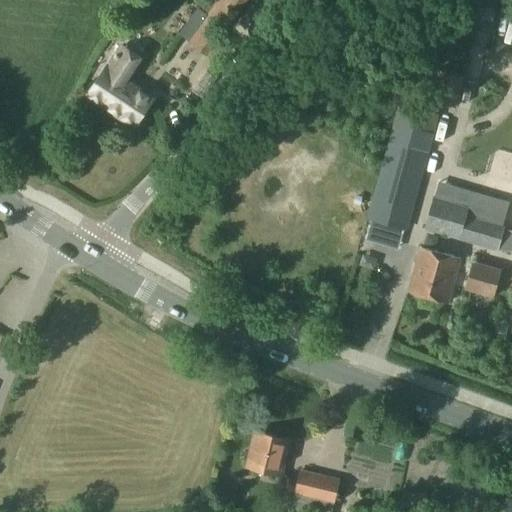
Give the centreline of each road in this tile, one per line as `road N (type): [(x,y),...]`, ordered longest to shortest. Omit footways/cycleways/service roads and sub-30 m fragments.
road 1 (tertiary): [(511,436),(227,326),(96,261)]
road 2 (unclassified): [(96,261),(132,208),(237,98),(337,19),(404,0)]
